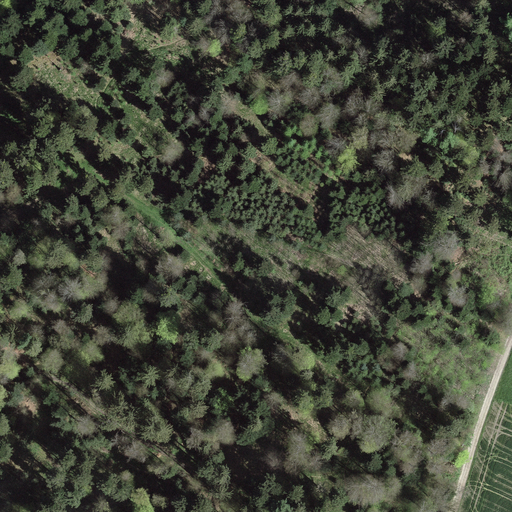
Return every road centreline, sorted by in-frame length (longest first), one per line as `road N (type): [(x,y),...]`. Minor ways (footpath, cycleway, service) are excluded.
road 1 (track): [(0,345),(280,511)]
road 2 (track): [(449,511),(511,338)]
